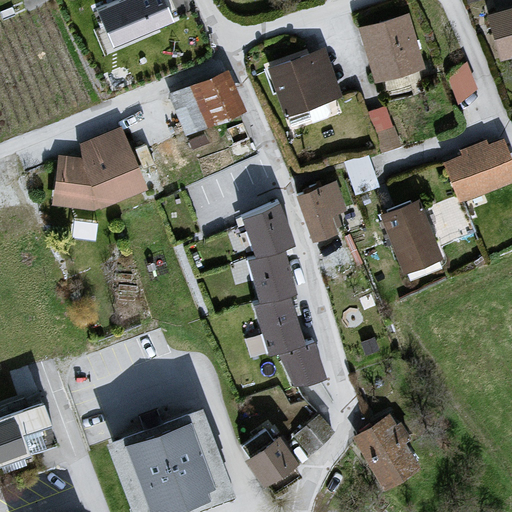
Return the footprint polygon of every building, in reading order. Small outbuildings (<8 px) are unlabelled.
[(112,40),(177,15),(171,0),(101,0),(98,2),(112,40)] [(511,5),(484,13),(496,58),(511,54),(511,5)] [(404,15),(353,29),(366,81),(417,68),(404,15)] [(321,47),(263,68),(289,136),(346,114),(321,47)] [(446,67),(456,93),(479,85),(469,59),(446,67)] [(77,159),(55,160),(46,208),(92,214),(146,192),(118,131),(73,147),(77,159)] [(511,166),(502,139),(438,162),(454,204),(511,182),(511,166)] [(267,178),(221,195),(248,270),(266,263),(281,303),(309,293),(267,178)] [(336,182),(293,196),(309,243),(334,234),(327,212),(344,207),(336,182)] [(414,200),(376,214),(398,270),(436,255),(414,200)] [(310,337),(271,350),(287,397),(326,384),(310,337)] [(37,406),(0,418),(0,464),(51,447),(37,406)] [(309,445),(333,423),(318,406),(293,428),(309,445)] [(196,407),(98,443),(123,511),(201,511),(231,501),(196,407)] [(416,461),(385,417),(351,441),(381,485),(416,461)] [(273,436),(237,463),(256,490),(293,463),(273,436)]
